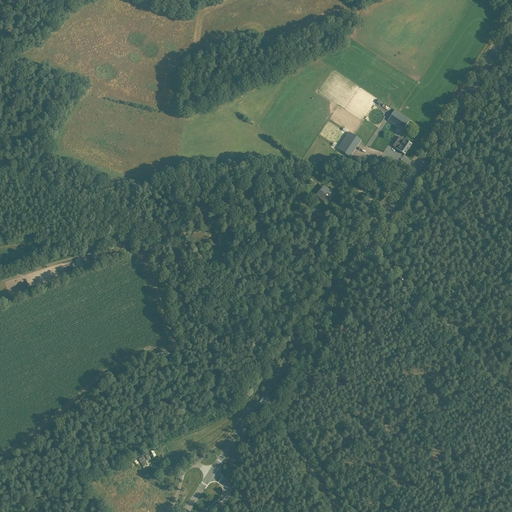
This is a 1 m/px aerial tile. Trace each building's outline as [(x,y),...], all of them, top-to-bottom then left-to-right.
[(388,120),(395,125),(393,127),(396,129),(397,127),(403,130),(410,120),(395,110),(392,115),(390,113),(388,115),(390,117),(388,120)] [(351,157),(361,139),(348,132),(338,149),(351,157)] [(402,147),(407,151),(412,144),(403,139),(401,143),(403,144),(402,147)] [(326,188),(318,197),(325,202),(333,193),(326,188)] [(75,261),(78,268),(84,266),(81,258),(75,261)] [(148,466),(144,456),(139,458),(141,463),(143,468),(148,466)]
